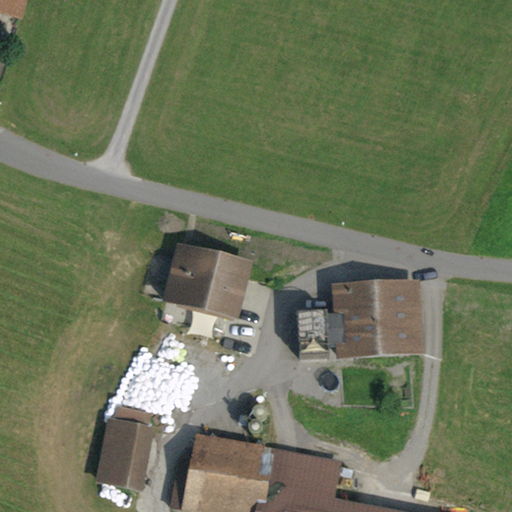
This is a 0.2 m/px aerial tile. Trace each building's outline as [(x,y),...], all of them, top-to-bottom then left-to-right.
[(27,0),(0,0),(0,21),(6,22),(22,26),(27,0)] [(253,268),(176,249),(163,303),(241,322),(253,268)] [(410,293),(340,298),(345,361),(414,356),(410,293)] [(152,437),(108,429),(98,485),(142,493),(152,437)] [(339,511),(350,462),(206,431),(188,511),(339,511)]
